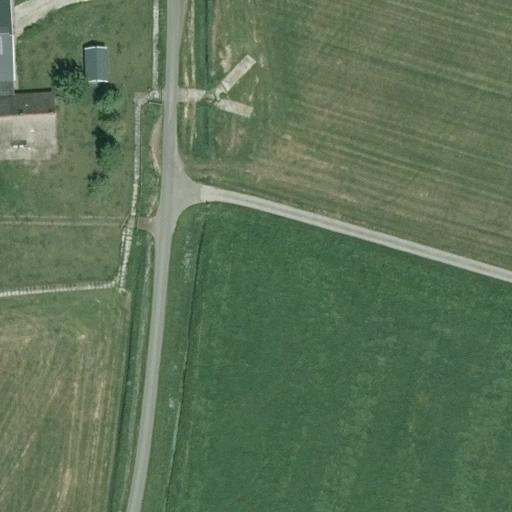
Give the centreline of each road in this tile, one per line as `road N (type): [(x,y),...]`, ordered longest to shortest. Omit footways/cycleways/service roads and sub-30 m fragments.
road 1 (unclassified): [(168,188),(511,277)]
road 2 (unclassified): [(130,511),(168,188)]
road 3 (unclassified): [(168,188),(170,0)]
